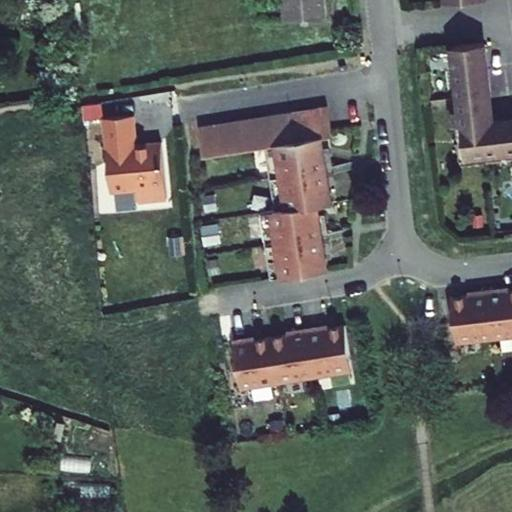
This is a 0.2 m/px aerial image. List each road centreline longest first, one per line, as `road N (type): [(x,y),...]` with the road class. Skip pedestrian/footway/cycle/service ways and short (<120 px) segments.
road 1 (residential): [(176,114),(386,80)]
road 2 (residential): [(228,303),(355,281),(405,261)]
road 3 (residential): [(386,80),(405,261)]
road 4 (residential): [(381,33),(505,18),(511,48)]
